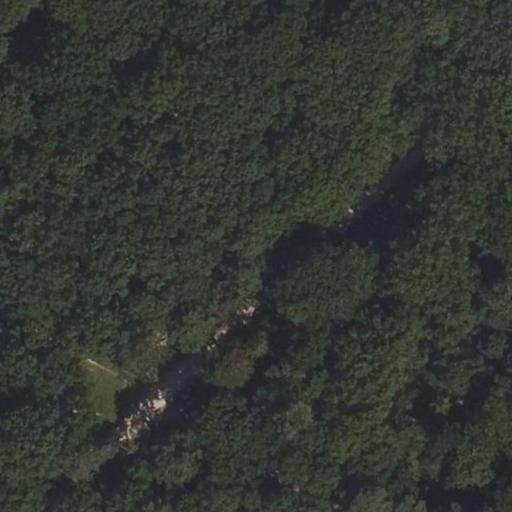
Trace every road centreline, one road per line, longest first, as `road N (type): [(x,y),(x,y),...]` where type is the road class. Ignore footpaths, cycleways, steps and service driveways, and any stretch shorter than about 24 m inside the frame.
road 1 (track): [(13,511),(511,39)]
road 2 (track): [(358,511),(0,299)]
